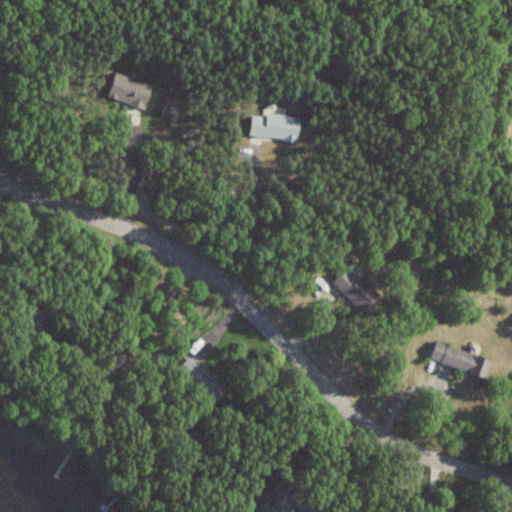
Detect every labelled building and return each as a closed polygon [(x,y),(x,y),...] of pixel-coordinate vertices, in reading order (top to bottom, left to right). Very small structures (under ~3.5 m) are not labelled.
[(142,109),(150,85),(113,73),(105,98),(142,109)] [(295,143),(298,119),(251,112),(247,136),(295,143)] [(360,277),(364,273),(353,262),(332,283),(361,312),(378,295),(360,277)] [(52,320),(59,301),(43,295),(38,310),(14,301),(4,327),(36,339),(44,317),(52,320)] [(489,360),(435,341),(429,360),(483,379),(489,360)] [(223,392),(188,358),(173,373),(208,408),(223,392)] [(257,510),(260,511),(296,511),(285,503),(297,488),(283,477),(270,492),(277,498),(270,506),(264,501),(257,510)]
